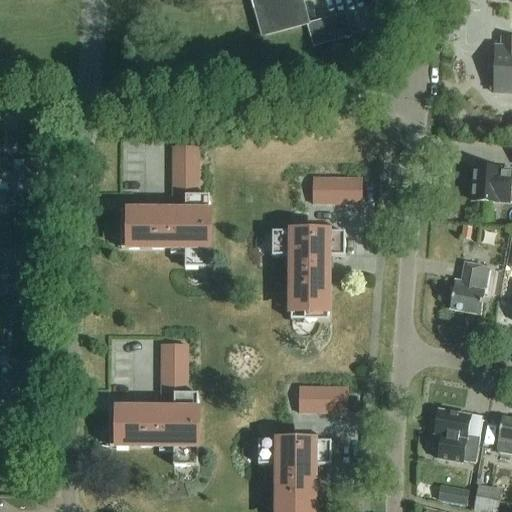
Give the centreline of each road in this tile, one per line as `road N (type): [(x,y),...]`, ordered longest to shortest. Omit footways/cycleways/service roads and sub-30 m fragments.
road 1 (residential): [(68,459),(85,113)]
road 2 (residential): [(85,113),(300,114),(416,89)]
road 3 (residential): [(403,352),(416,89)]
road 4 (residential): [(394,511),(403,352)]
